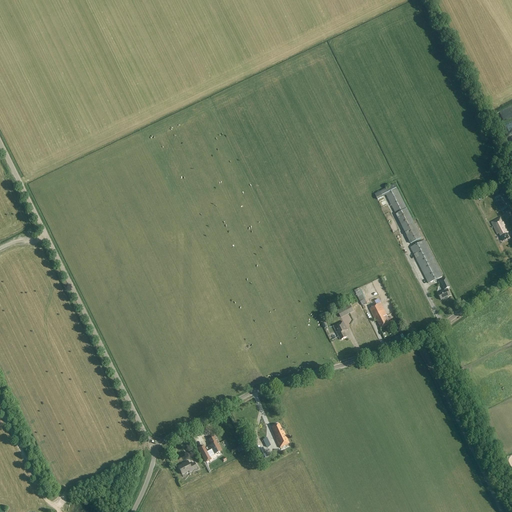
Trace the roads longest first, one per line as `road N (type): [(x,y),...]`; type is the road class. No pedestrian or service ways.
road 1 (unclassified): [(156,447),(269,384),(424,336),(511,275)]
road 2 (unclassified): [(156,447),(0,143)]
